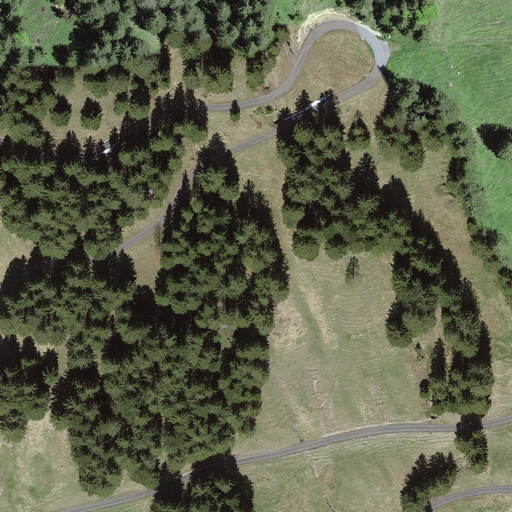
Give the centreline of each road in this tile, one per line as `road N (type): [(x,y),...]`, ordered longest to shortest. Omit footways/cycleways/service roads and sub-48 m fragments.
road 1 (unclassified): [(0,291),(44,263),(103,258),(143,234),(174,204),(192,169),(368,82),(380,58),(365,33),(331,25),(310,39),(288,85),(250,103),(179,109),(75,156),(0,139)]
road 2 (unclassified): [(511,417),(356,433),(226,463),(75,511)]
